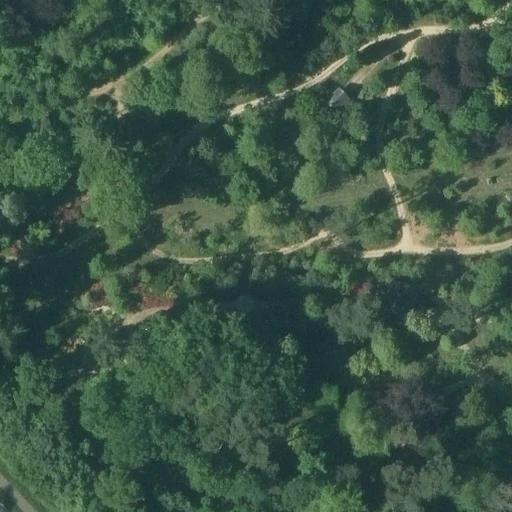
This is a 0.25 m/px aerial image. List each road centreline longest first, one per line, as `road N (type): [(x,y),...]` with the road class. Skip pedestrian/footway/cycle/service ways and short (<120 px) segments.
road 1 (track): [(0,400),(253,511)]
road 2 (track): [(228,349),(0,376)]
